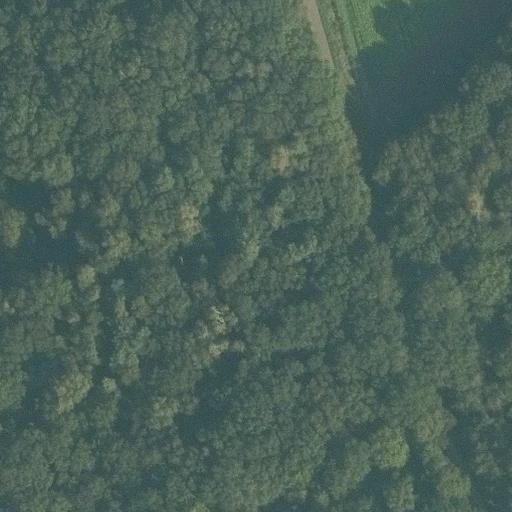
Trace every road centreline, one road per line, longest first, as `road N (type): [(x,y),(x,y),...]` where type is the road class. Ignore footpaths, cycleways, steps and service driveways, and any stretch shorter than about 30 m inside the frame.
road 1 (unclassified): [(485,511),(430,391),(307,0)]
road 2 (track): [(430,391),(259,511)]
